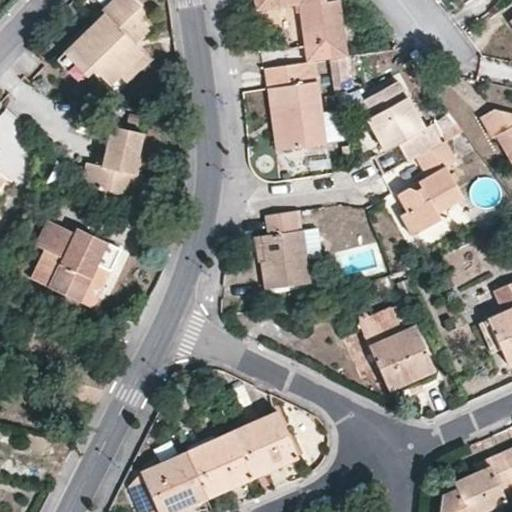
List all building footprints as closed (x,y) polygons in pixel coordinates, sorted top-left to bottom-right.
[(112,0),(101,11),(104,14),(94,23),(65,52),(87,75),(93,69),(108,84),(122,71),(142,52),(134,43),(148,29),(136,16),(143,9),(133,0),(112,0)] [(339,1),(324,2),(324,0),(254,0),(256,8),(299,3),(307,60),(309,60),(336,57),(347,55),(339,1)] [(101,11),(100,10),(91,19),(94,23),(104,14),(101,11)] [(65,52),(57,60),(74,78),(83,78),(87,75),(65,52)] [(122,71),(129,79),(149,58),(142,52),(122,71)] [(283,149),(325,143),(318,80),(311,81),(309,60),(307,60),(265,66),(267,86),(275,86),(283,149)] [(431,122),(426,125),(397,79),(365,99),(374,114),(379,121),(375,124),(389,147),(403,139),(412,156),(418,152),(441,138),(431,122)] [(275,86),(267,86),(276,149),(283,149),(275,86)] [(511,110),(490,105),(478,112),(490,135),(494,134),(509,162),(511,160),(511,110)] [(375,124),(379,121),(374,114),(370,116),(375,124)] [(82,184),(129,195),(139,151),(143,131),(112,125),(105,156),(104,163),(95,161),(88,160),(82,184)] [(418,152),(430,174),(405,188),(413,204),(409,206),(404,210),(418,233),(444,217),(441,210),(464,195),(446,164),(456,158),(443,137),(441,138),(418,152)] [(129,195),(136,196),(142,172),(140,170),(145,152),(139,151),(129,195)] [(96,155),(95,161),(104,163),(105,156),(96,155)] [(405,188),(401,191),(409,206),(413,204),(405,188)] [(270,233),(265,234),(268,260),(263,260),(266,287),(313,280),(307,228),(300,228),(298,209),(268,213),(270,233)] [(45,249),(31,277),(78,300),(97,263),(110,269),(120,248),(77,227),(74,232),(49,219),(36,244),(45,249)] [(265,234),(259,234),(263,260),(268,260),(265,234)] [(511,288),(496,296),(504,314),(488,320),(508,363),(511,360),(511,288)] [(361,320),(359,323),(389,390),(419,376),(435,370),(404,302),(377,314),(369,318),(367,315),(365,313),(362,313),(360,315),(360,317),(360,318),(361,320)] [(70,364),(62,395),(94,402),(102,373),(70,364)] [(389,390),(395,401),(424,388),(419,376),(389,390)] [(277,411),(232,431),(252,477),(298,457),(277,411)] [(232,431),(186,451),(207,497),(252,477),(232,431)] [(511,475),(511,449),(502,454),(511,475)] [(158,511),(172,511),(207,497),(186,451),(141,471),(158,511)] [(490,459),(492,466),(443,488),(440,511),(478,511),(507,500),(503,488),(511,483),(511,475),(502,454),(490,459)] [(158,511),(141,471),(128,485),(139,511),(158,511)]
